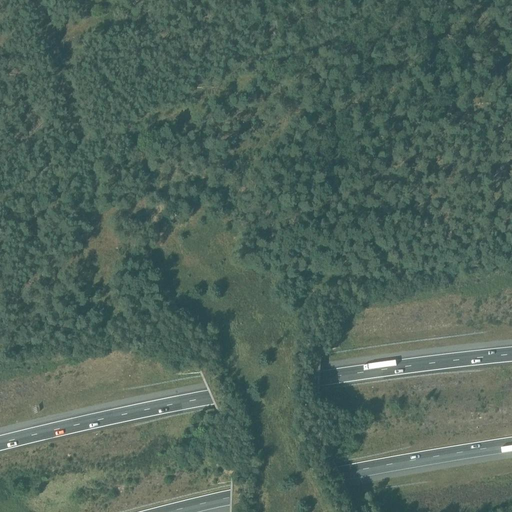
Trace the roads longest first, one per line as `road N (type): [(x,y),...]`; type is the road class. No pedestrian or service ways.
road 1 (motorway): [(511,355),(320,378),(0,444)]
road 2 (motorway): [(175,511),(511,445)]
